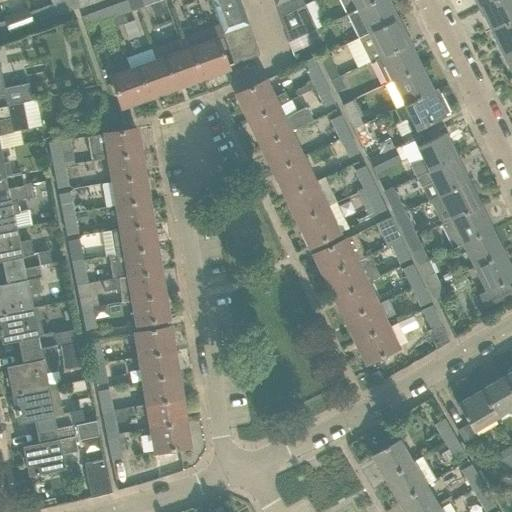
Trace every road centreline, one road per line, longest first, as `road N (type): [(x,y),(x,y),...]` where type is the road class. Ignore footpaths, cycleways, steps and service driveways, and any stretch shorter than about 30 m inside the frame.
road 1 (residential): [(226,477),(186,231),(195,176),(190,114)]
road 2 (residential): [(249,467),(511,323)]
road 3 (residential): [(511,172),(428,0)]
road 4 (residential): [(101,511),(226,477)]
